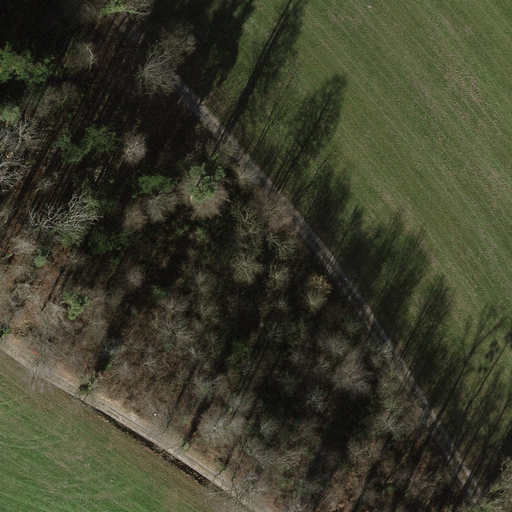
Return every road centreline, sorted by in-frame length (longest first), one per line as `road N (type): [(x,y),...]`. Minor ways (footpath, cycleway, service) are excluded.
road 1 (track): [(106,0),(324,256),(485,511)]
road 2 (track): [(257,511),(124,411),(0,343)]
